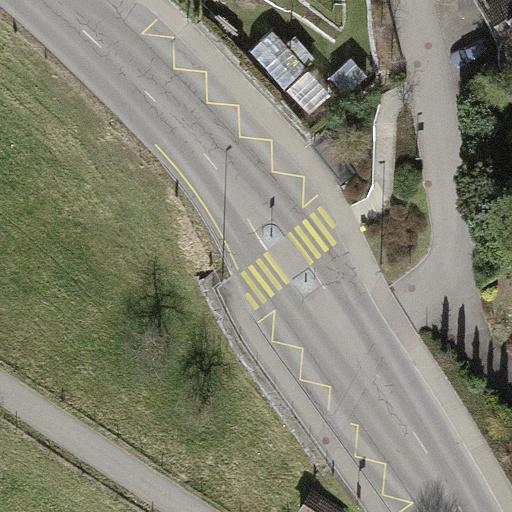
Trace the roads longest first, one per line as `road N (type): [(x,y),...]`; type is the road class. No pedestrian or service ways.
road 1 (tertiary): [(353,341),(156,98),(53,0)]
road 2 (residential): [(353,341),(430,289),(452,234),(407,0)]
road 3 (track): [(0,383),(196,511)]
road 4 (tertiary): [(463,511),(353,341)]
